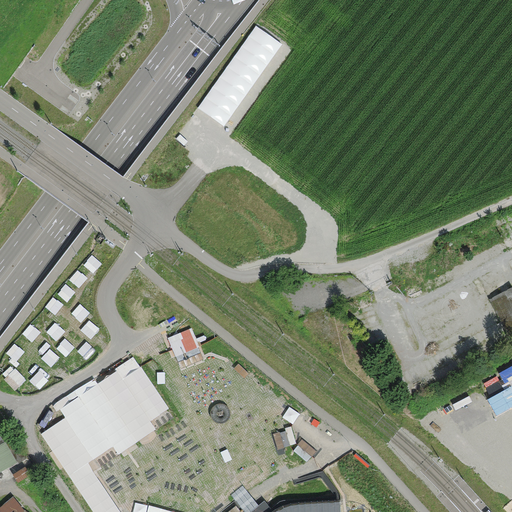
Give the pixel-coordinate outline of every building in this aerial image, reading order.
[(511,286),(489,299),(511,341),(511,340),(511,286)] [(65,418),(42,435),(94,511),(120,511),(90,464),(114,447),(120,455),(156,429),(151,421),(169,409),(134,357),(58,405),(65,418)] [(0,437),(0,471),(16,462),(0,437)] [(28,474),(23,466),(12,472),(17,481),(28,474)] [(26,511),(16,498),(0,509),(0,511),(26,511)] [(343,511),(342,499),(292,502),(270,511),(269,511),(343,511)]
